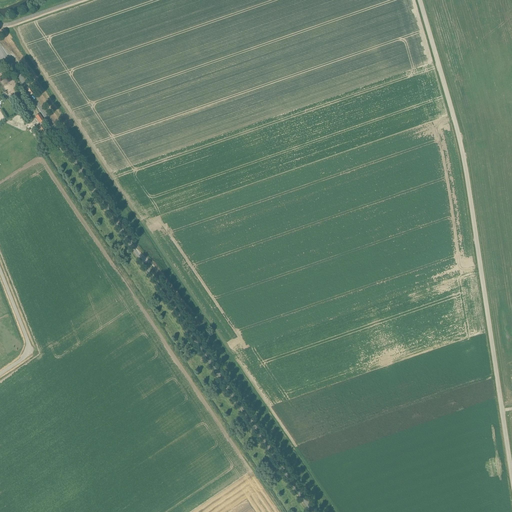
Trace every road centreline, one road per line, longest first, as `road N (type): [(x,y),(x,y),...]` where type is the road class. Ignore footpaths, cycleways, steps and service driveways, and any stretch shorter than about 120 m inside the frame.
road 1 (unclassified): [(315,511),(4,53)]
road 2 (unclassified): [(0,374),(29,346),(0,270)]
